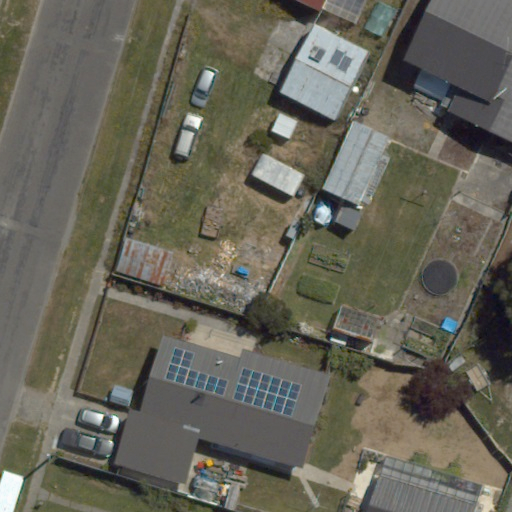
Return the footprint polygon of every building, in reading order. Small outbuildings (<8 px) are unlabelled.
[(294,0),(319,12),(325,0),(294,0)] [(511,0),(431,0),(403,59),(460,87),(449,110),(511,140),(511,0)] [(369,50),(316,22),(280,91),(334,118),(369,50)] [(390,137),(353,120),(322,189),(359,205),(390,137)] [(240,358),(164,335),(141,411),(130,407),(113,464),(187,486),(201,439),(302,469),(331,375),(243,348),(240,358)] [(472,511),(475,504),(380,474),(367,511),(472,511)]
